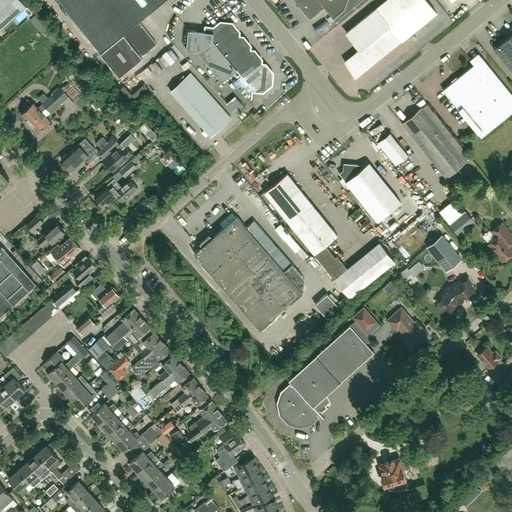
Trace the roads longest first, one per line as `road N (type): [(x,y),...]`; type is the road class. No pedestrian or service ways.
road 1 (tertiary): [(295,485),(116,259)]
road 2 (unclassified): [(295,485),(511,300)]
road 3 (unclassified): [(116,259),(318,81)]
road 4 (unclassified): [(318,81),(341,107),(364,109),(501,0)]
road 5 (tertiary): [(116,259),(0,127)]
road 6 (residential): [(143,511),(49,400)]
